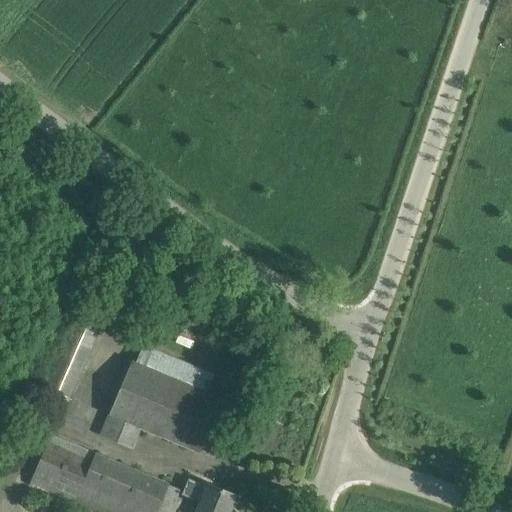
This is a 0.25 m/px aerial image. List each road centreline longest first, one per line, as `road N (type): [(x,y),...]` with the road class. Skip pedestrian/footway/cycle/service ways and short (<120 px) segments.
road 1 (unclassified): [(370,329),(248,268),(0,82)]
road 2 (unclassified): [(370,329),(482,0)]
road 3 (unclassified): [(495,511),(334,453)]
road 4 (unclassified): [(334,453),(370,329)]
